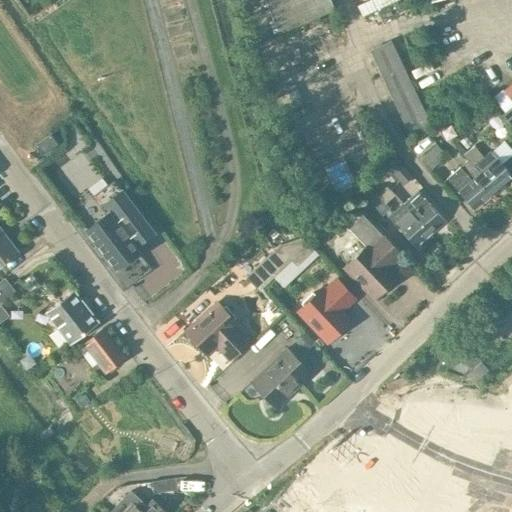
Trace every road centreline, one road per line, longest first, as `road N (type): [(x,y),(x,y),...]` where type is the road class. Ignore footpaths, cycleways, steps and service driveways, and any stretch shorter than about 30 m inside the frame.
road 1 (tertiary): [(251,482),(0,151)]
road 2 (unknown): [(131,325),(219,245),(238,199),(237,164),(194,0)]
road 3 (tertiary): [(350,400),(511,244)]
road 4 (residential): [(350,400),(442,464),(511,495)]
road 5 (tertiary): [(251,482),(350,400)]
